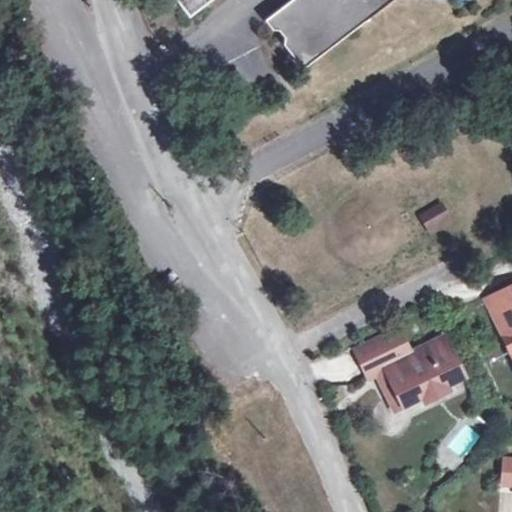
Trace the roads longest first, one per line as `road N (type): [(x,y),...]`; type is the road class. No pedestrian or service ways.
road 1 (unclassified): [(511,25),(178,215)]
road 2 (unclassified): [(343,511),(283,383),(178,215)]
road 3 (unclassified): [(178,215),(89,0)]
